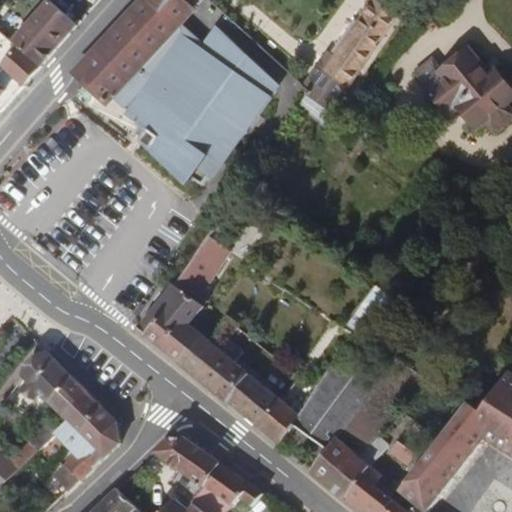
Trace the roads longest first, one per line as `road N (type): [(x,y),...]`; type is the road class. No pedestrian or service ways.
road 1 (tertiary): [(184,394),(88,320),(61,311),(0,255)]
road 2 (tertiary): [(338,511),(184,394)]
road 3 (unclassified): [(0,142),(122,0)]
road 4 (residential): [(184,394),(66,511)]
